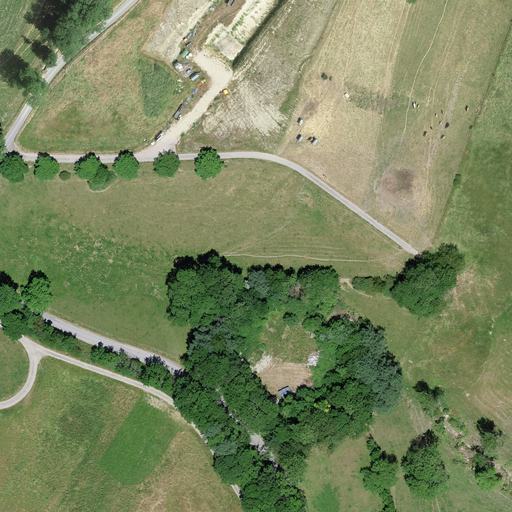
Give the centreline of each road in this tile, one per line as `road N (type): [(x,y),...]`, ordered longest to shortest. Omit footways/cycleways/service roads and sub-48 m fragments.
road 1 (unclassified): [(298,511),(291,484),(194,377),(0,295)]
road 2 (unclassified): [(0,149),(56,64),(130,0)]
